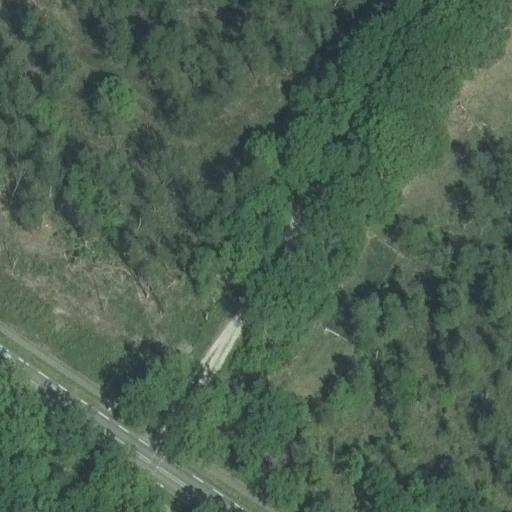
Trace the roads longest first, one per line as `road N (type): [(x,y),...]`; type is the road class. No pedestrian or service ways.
road 1 (track): [(163,439),(447,0)]
road 2 (primary): [(223,511),(0,361)]
